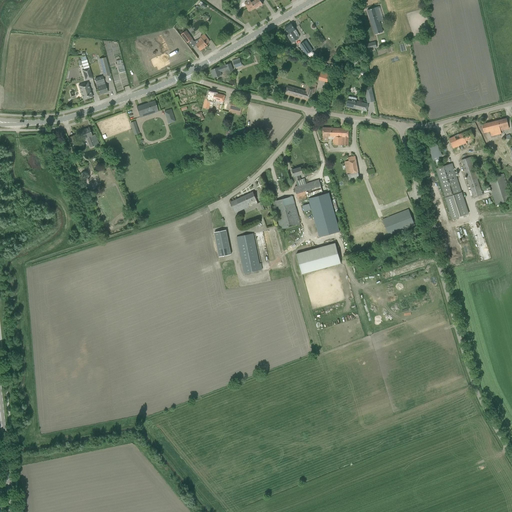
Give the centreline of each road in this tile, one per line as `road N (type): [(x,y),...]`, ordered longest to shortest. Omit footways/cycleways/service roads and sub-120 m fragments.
road 1 (unclassified): [(511,454),(475,387),(399,125)]
road 2 (tertiary): [(184,75),(71,116),(3,123)]
road 3 (tertiary): [(313,0),(184,75)]
road 4 (residential): [(213,206),(268,165),(310,111)]
road 5 (residential): [(184,75),(310,111)]
